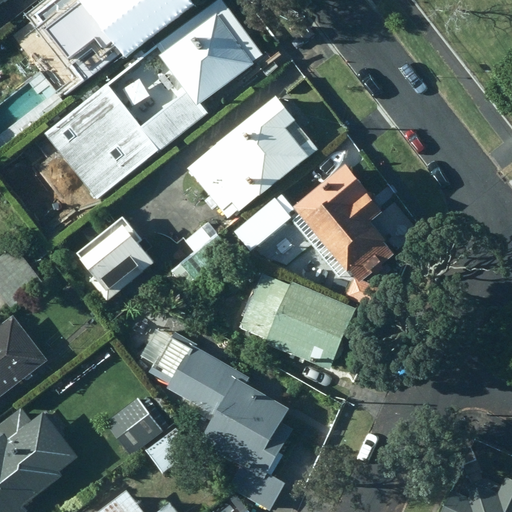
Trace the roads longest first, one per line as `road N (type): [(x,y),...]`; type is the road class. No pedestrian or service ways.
road 1 (residential): [(328,0),(497,221)]
road 2 (residential): [(437,357),(366,511)]
road 3 (residential): [(437,357),(497,221)]
